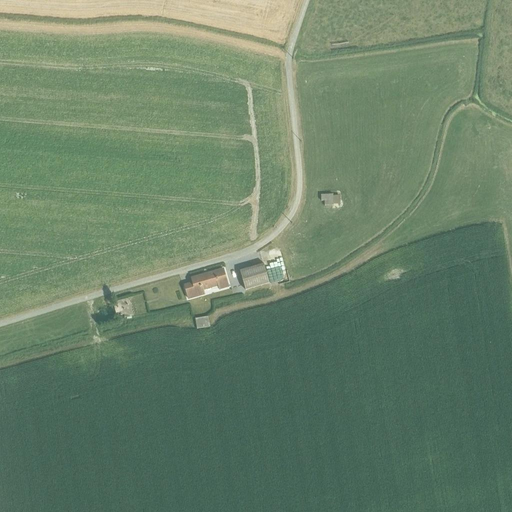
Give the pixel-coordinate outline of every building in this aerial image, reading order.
[(333,194),(321,195),(322,201),(324,201),(325,206),(333,205),(333,204),(341,204),(340,196),(333,196),(333,194)] [(264,264),(240,271),(246,289),(269,283),(264,264)] [(193,283),(185,285),(189,299),(205,295),(204,290),(218,286),(219,290),(229,287),(224,269),(192,278),(193,283)] [(130,298),(116,302),(116,305),(114,305),(116,314),(120,313),(121,315),(124,315),(125,317),(134,315),(130,298)] [(94,315),(104,313),(101,302),(91,305),(94,315)] [(209,316),(195,319),(197,329),(210,327),(209,316)]
